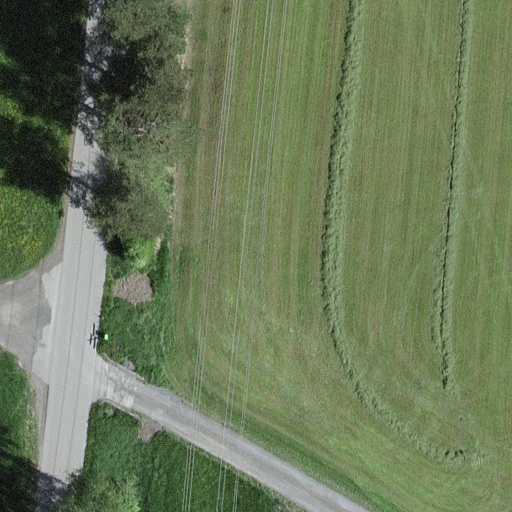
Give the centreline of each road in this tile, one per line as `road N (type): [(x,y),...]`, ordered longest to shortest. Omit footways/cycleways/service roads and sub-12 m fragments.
road 1 (track): [(80,349),(117,0)]
road 2 (track): [(80,349),(107,382),(343,511)]
road 3 (track): [(64,511),(80,349)]
